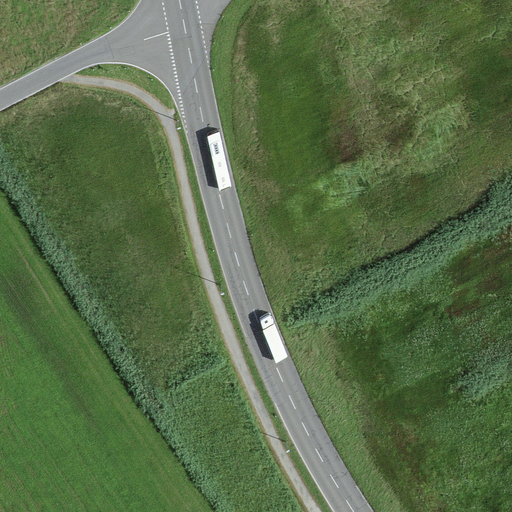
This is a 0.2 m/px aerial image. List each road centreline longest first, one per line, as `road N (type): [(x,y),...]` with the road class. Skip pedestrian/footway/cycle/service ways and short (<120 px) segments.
road 1 (tertiary): [(177,14),(237,268),(295,409),(354,511)]
road 2 (unclassified): [(177,14),(0,104)]
